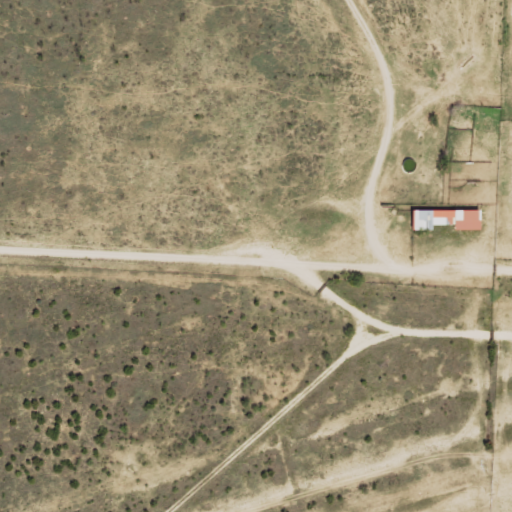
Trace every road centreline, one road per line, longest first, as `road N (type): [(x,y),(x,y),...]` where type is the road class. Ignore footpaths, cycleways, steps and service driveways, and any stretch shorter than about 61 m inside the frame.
road 1 (track): [(511,289),(462,263),(427,222),(366,238),(356,263),(301,293),(109,511)]
road 2 (track): [(301,293),(156,253),(0,238)]
road 3 (track): [(427,222),(511,124)]
